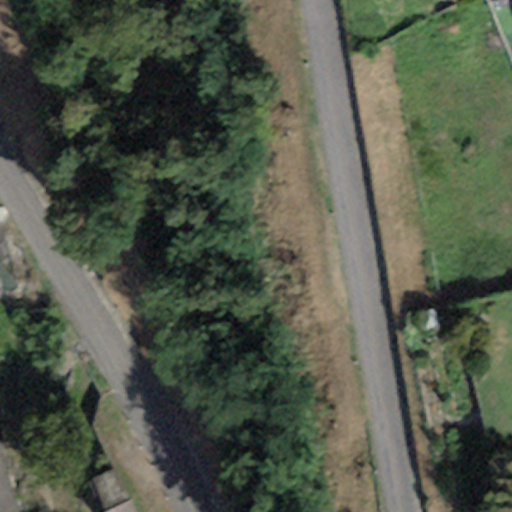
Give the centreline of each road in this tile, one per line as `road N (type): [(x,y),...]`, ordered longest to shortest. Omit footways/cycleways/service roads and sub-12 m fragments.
road 1 (unclassified): [(402,511),(314,0)]
road 2 (unclassified): [(0,169),(141,401),(194,511)]
